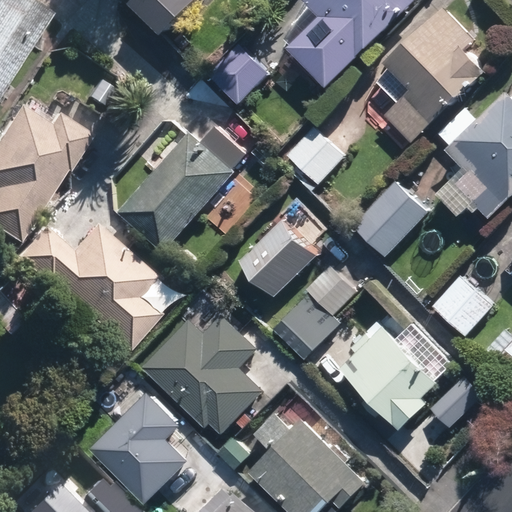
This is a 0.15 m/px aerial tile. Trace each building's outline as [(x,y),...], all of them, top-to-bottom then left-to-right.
[(0,0),(0,93),(54,12),(36,0),(0,0)] [(134,0),(170,32),(199,0),(134,0)] [(419,0),(311,0),(325,13),(293,46),(334,86),(419,0)] [(471,46),(479,39),(448,5),(391,58),(418,87),(390,113),(416,140),(492,69),(471,46)] [(272,72),(245,42),(214,69),(242,99),(272,72)] [(511,88),(481,119),(466,104),(439,130),(454,145),(452,147),(469,165),(442,191),(464,213),(473,204),(480,211),(486,205),(498,217),(511,202),(511,88)] [(23,105),(21,104),(0,136),(0,229),(19,242),(67,170),(69,171),(93,134),(31,94),(23,105)] [(351,154),(320,125),(294,153),(325,182),(351,154)] [(241,170),(195,130),(126,209),(171,249),(241,170)] [(424,240),(414,230),(433,210),(403,180),(363,219),(358,224),(399,264),(424,240)] [(281,292),(322,253),(288,217),(247,256),(281,292)] [(43,226),(18,255),(129,352),(162,315),(159,312),(168,302),(182,294),(170,290),(155,278),(157,276),(96,223),(72,251),(43,226)] [(311,285),(317,290),(288,317),(318,348),(348,319),(340,311),(363,290),(336,262),(311,285)] [(498,302),(465,273),(438,303),(470,333),(498,302)] [(194,318),(147,367),(222,438),(269,388),(245,366),(262,347),(225,312),(208,331),(194,318)] [(445,380),(442,377),(456,363),(418,322),(412,328),(405,320),(396,329),(390,323),(378,334),(373,329),(357,345),(362,350),(348,364),(407,426),(434,401),(429,395),(445,380)] [(511,325),(491,347),(502,357),(500,358),(511,369),(511,325)] [(153,388),(98,442),(152,496),(195,454),(174,432),(186,421),(153,388)] [(261,435),(275,449),(256,468),(299,511),(321,511),(336,497),(342,503),(369,477),(308,416),(299,426),(285,412),(261,435)] [(139,511),(140,511),(104,474),(86,492),(106,511),(139,511)] [(79,511),(55,488),(31,511),(79,511)] [(242,511),(228,498),(225,500),(216,491),(195,511),(242,511)]
